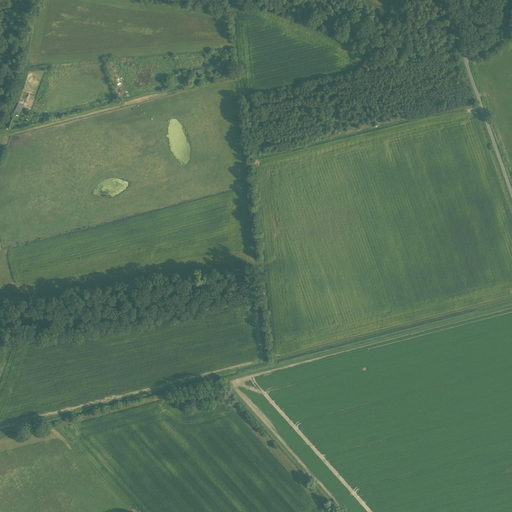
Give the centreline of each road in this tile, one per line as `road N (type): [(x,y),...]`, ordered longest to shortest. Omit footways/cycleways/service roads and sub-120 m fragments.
road 1 (track): [(172,88),(8,132)]
road 2 (unclassified): [(511,194),(463,56)]
